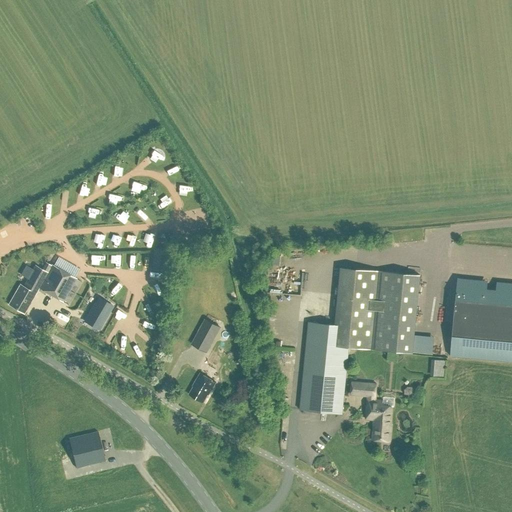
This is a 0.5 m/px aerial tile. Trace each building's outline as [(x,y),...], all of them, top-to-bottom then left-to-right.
[(154,247),(152,270),(164,271),(166,249),(154,247)] [(273,264),(281,264),(281,253),(274,253),(273,264)] [(295,262),(295,253),(286,253),(287,262),(295,262)] [(19,284),(7,304),(23,313),(37,287),(61,301),(74,278),(50,264),(46,272),(33,265),(21,285),(19,284)] [(418,274),(379,270),(339,267),(334,324),(307,321),(299,408),(298,408),(298,409),(341,413),(341,412),(348,346),(411,352),(418,274)] [(511,291),(457,286),(451,347),(511,353),(511,291)] [(93,322),(92,324),(99,329),(113,306),(99,298),(93,307),(92,306),(86,317),(93,322)] [(220,327),(206,319),(192,343),(206,351),(220,327)] [(431,375),(444,376),(445,360),(433,359),(431,375)] [(193,385),(188,393),(202,401),(206,394),(207,394),(215,381),(199,372),(192,385),(193,385)] [(364,417),(373,418),(371,439),(389,441),(390,425),(389,425),(390,406),(381,405),(382,400),(374,400),(375,383),(350,381),(349,393),(366,395),(364,417)] [(67,437),(74,467),(103,460),(97,430),(67,437)]
